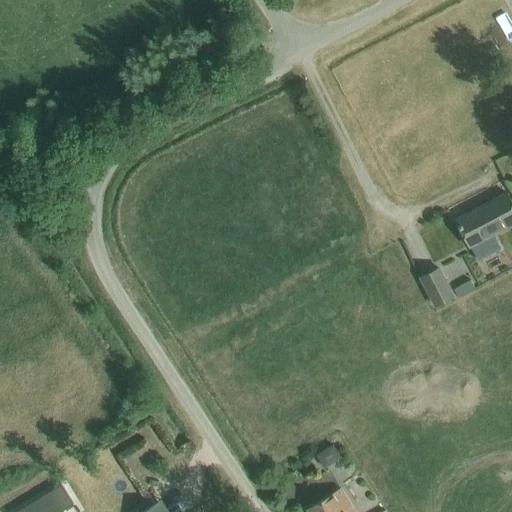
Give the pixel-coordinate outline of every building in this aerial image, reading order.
[(511,7),(498,14),(510,40),(511,39),(511,7)] [(249,43),(257,56),(264,52),(257,39),(249,43)] [(455,221),(469,247),(511,224),(511,202),(507,194),(455,221)] [(421,278),(436,306),(454,297),(439,269),(421,278)] [(463,294),(480,288),(476,277),(459,283),(463,294)] [(61,484),(16,511),(60,511),(74,504),(61,484)] [(321,502),(308,510),(309,511),(355,511),(341,489),(321,502)]
